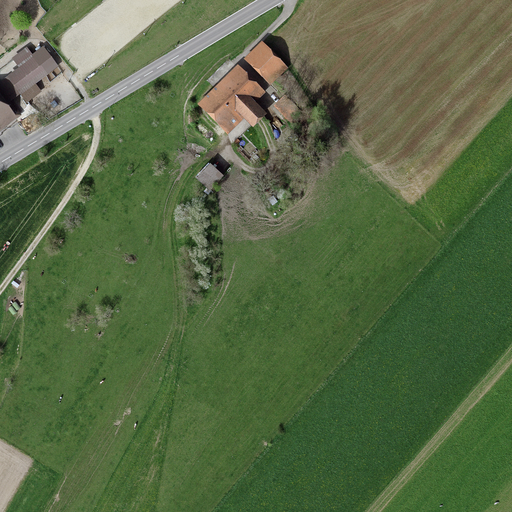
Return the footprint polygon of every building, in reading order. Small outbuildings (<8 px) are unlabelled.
[(270,86),(293,63),(265,34),(242,57),(243,57),(270,86)] [(14,52),(22,62),(10,71),(29,97),(44,86),(39,79),(52,69),(30,40),(14,52)] [(259,97),(270,86),(243,57),(200,99),(230,129),(247,113),(256,122),(271,109),(259,97)] [(0,121),(14,111),(0,91),(0,121)] [(304,112),(286,95),(277,104),(295,121),(304,112)] [(214,185),(228,170),(213,157),(200,172),(214,185)]
